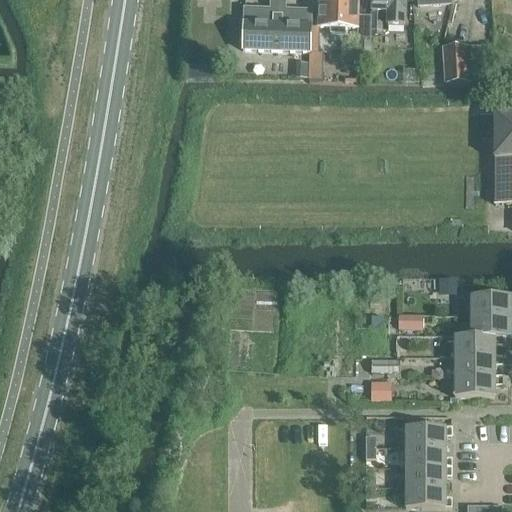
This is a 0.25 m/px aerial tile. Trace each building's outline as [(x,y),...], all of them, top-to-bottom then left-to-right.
[(319,0),(318,29),(330,30),(330,35),(345,36),(345,30),(357,31),(358,0),(319,0)] [(371,32),(381,32),(382,14),(388,15),(387,28),(404,29),(405,15),(405,0),(372,0),(372,14),(371,32)] [(271,12),(245,11),(244,52),(309,55),(310,48),(318,48),(318,29),(310,28),(311,13),(284,12),(285,4),(272,4),(271,12)] [(356,67),(370,67),(371,44),(357,44),(356,67)] [(441,49),(443,85),(469,83),(466,47),(441,49)] [(2,51),(0,53),(0,61),(3,61),(9,61),(8,51),(2,51)] [(308,83),(321,83),(322,55),(309,55),(308,83)] [(216,67),(186,67),(186,79),(216,79),(216,67)] [(511,115),(494,116),(494,117),(480,117),(480,138),(494,138),(494,160),(495,160),(495,207),(511,206),(511,115)] [(456,281),(438,281),(438,296),(457,296),(456,281)] [(471,299),(471,320),(511,320),(511,309),(511,308),(511,299),(511,300),(511,299),(471,299)] [(422,317),(399,317),(398,331),(422,331),(422,317)] [(383,319),(371,319),(371,331),(383,331),(383,319)] [(471,320),(471,339),(471,340),(511,340),(511,329),(511,328),(511,319),(511,320),(471,320)] [(455,339),(455,360),(495,360),(495,349),(511,349),(511,340),(471,340),(471,339),(455,339)] [(455,360),(455,380),(495,380),(495,369),(511,369),(511,360),(495,360),(455,360)] [(399,361),(371,362),(371,375),(399,375),(399,361)] [(495,380),(455,380),(455,401),(495,401),(495,389),(511,389),(511,380),(495,380)] [(391,386),(371,386),(371,404),(391,404),(391,386)] [(406,430),(406,451),(446,451),(446,440),(452,440),(452,431),(446,431),(406,430)] [(366,440),(366,451),(376,451),(376,440),(366,440)] [(376,451),(366,451),(366,462),(376,462),(376,451)] [(406,451),(405,471),(452,471),(452,462),(446,462),(446,451),(406,451)] [(405,471),(405,491),(446,491),(446,480),(452,480),(452,471),(405,471)] [(366,480),(366,491),(376,491),(376,480),(366,480)] [(376,491),(366,491),(365,502),(375,502),(376,491)] [(446,491),(405,491),(405,511),(445,511),(452,511),(452,502),(445,502),(446,491)]
